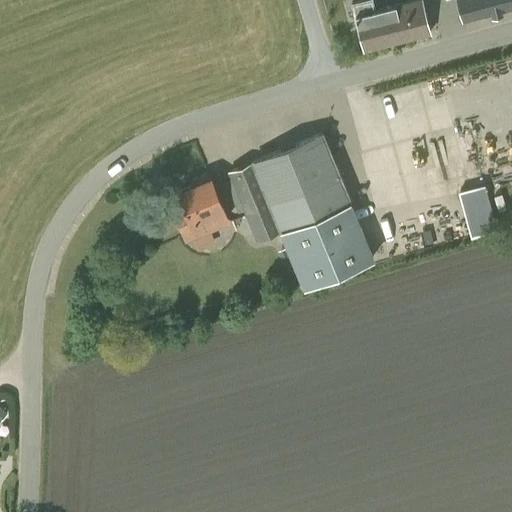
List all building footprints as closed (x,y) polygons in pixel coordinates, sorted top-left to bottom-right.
[(373,0),(360,0),(352,2),(364,49),(430,33),(421,0),(407,0),(375,8),(373,0)] [(503,9),(511,6),(511,0),(456,0),(461,20),(490,13),(491,15),(503,12),(503,9)] [(305,286),(374,257),(322,130),(227,170),(257,241),(282,231),(305,286)] [(228,218),(210,176),(208,172),(190,179),(192,183),(177,190),(185,208),(176,212),(185,236),(228,218)] [(495,228),(483,183),(460,189),(472,234),(495,228)]
